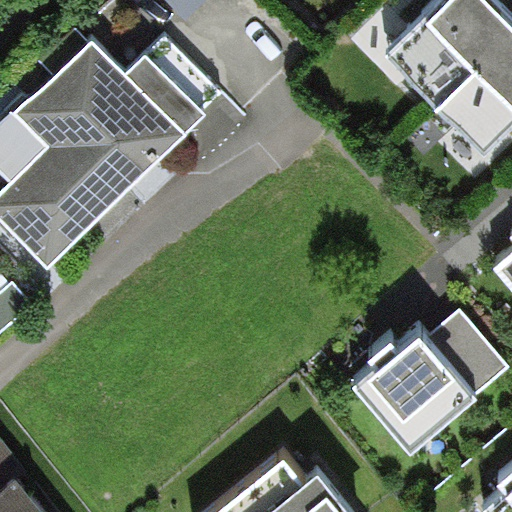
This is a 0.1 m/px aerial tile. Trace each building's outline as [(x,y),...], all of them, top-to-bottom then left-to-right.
[(195,0),(177,0),(187,9),(195,0)] [(511,0),(423,0),(387,35),(485,135),(511,108),(511,0)] [(93,22),(14,99),(50,135),(0,183),(0,207),(48,256),(224,84),(166,25),(150,40),(146,36),(127,55),(93,22)] [(511,222),(511,232),(495,247),(511,267),(511,221),(511,222)] [(461,297),(432,321),(456,349),(454,351),(477,378),(479,380),(510,355),(461,297)] [(370,335),(377,342),(369,349),(371,352),(354,367),(411,433),(477,378),(454,351),(456,349),(432,321),(419,306),(398,324),(392,317),(370,335)] [(0,425),(0,470),(16,458),(22,452),(0,425)] [(190,511),(359,511),(368,505),(318,444),(302,457),(285,435),(190,511)] [(508,470),(484,490),(502,511),(511,511),(511,448),(499,460),(508,470)] [(0,470),(0,511),(58,511),(16,458),(0,470)]
